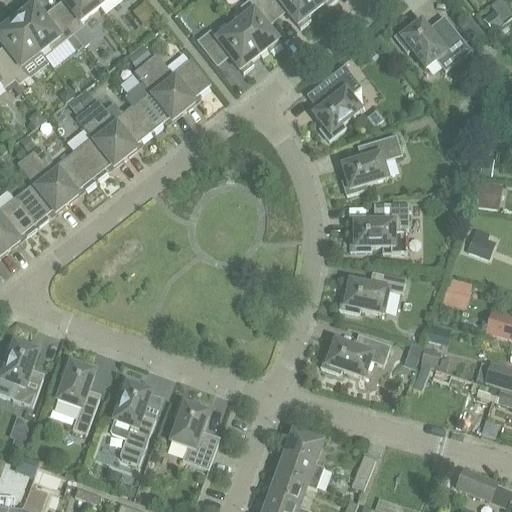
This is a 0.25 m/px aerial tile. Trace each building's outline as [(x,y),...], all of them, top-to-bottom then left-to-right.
[(55,14),(74,38),(84,29),(80,24),(99,10),(91,0),(59,0),(65,7),(55,14)] [(91,0),(99,10),(111,0),(121,0),(122,0),(91,0)] [(246,19),(235,28),(259,59),(267,52),(270,56),(281,48),(263,26),(273,18),(258,0),(252,0),(240,10),(246,19)] [(258,0),(273,18),(283,10),(300,32),(311,24),(308,20),(316,14),(305,0),(258,0)] [(305,0),(316,14),(324,7),(327,11),(338,3),(335,0),(305,0)] [(53,54),(74,38),(55,14),(46,22),(31,4),(21,12),(24,16),(14,23),(40,56),(49,49),(53,54)] [(483,22),(493,34),(503,26),(494,14),(483,22)] [(484,39),(469,20),(459,29),(474,47),(484,39)] [(40,56),(14,23),(5,30),(2,26),(0,28),(0,45),(6,53),(0,57),(0,65),(14,84),(18,89),(29,80),(21,71),(40,56)] [(439,61),(448,73),(465,59),(446,35),(436,44),(421,25),(409,34),(406,31),(394,40),(407,56),(411,53),(425,72),(439,61)] [(251,65),(259,59),(235,28),(217,42),(210,34),(196,45),(213,65),(226,55),(243,77),(254,69),(251,65)] [(156,58),(145,67),(183,116),(195,107),(192,103),(210,89),(190,63),(172,78),(156,58)] [(14,84),(0,65),(0,87),(4,92),(14,84)] [(183,116),(145,67),(133,76),(149,96),(131,110),(151,135),(169,121),(172,125),(183,116)] [(310,99),(321,113),(314,118),(323,130),(319,133),(329,145),(345,132),(342,128),(361,114),(350,100),(361,91),(345,71),(310,99)] [(98,104),(86,113),(125,162),(136,153),(134,149),(151,135),(131,110),(121,118),(109,102),(102,108),(98,104)] [(114,171),(125,162),(86,113),(75,122),(91,142),(73,156),(93,181),(111,167),(114,171)] [(383,124),(376,115),(367,121),(374,131),(383,124)] [(346,184),(342,185),(346,200),(366,194),(365,189),(388,182),(383,166),(401,161),(396,139),(361,149),(365,162),(342,169),(346,184)] [(39,150),(28,159),(67,208),(78,199),(75,195),(93,181),(73,156),(55,170),(39,150)] [(15,202),(35,228),(52,214),(55,217),(67,208),(28,159),(17,168),(32,188),(15,202)] [(498,213),(503,187),(480,184),(476,209),(498,213)] [(0,243),(8,254),(20,245),(17,242),(35,228),(15,202),(0,213),(0,243)] [(371,251),(378,251),(379,257),(404,257),(403,233),(408,233),(408,208),(378,208),(378,225),(354,226),(354,241),(350,241),(350,256),(371,256),(371,251)] [(487,246),(490,237),(477,233),(469,255),(482,260),(487,246)] [(0,260),(8,254),(0,243),(0,260)] [(342,299),(339,314),(359,318),(360,313),(383,318),(388,295),(402,298),(406,283),(376,277),(373,290),(350,285),(347,300),(342,299)] [(450,281),(443,306),(465,313),(473,288),(450,281)] [(511,320),(488,314),(482,337),(511,344),(511,320)] [(442,330),(430,327),(426,343),(437,346),(442,330)] [(9,361),(5,373),(0,371),(0,369),(1,367),(0,366),(0,398),(32,411),(43,382),(30,377),(38,355),(24,350),(26,346),(11,340),(4,360),(9,361)] [(357,352),(335,345),(330,359),(325,357),(320,372),(340,379),(342,374),(364,382),(370,365),(383,370),(391,350),(362,340),(357,352)] [(424,353),(421,364),(436,369),(439,357),(424,353)] [(86,439),(99,402),(87,398),(95,376),(81,370),(82,366),(68,361),(61,380),(65,382),(57,404),(80,413),(72,434),(86,439)] [(511,373),(490,367),(484,386),(511,394),(511,373)] [(432,381),(459,390),(462,381),(435,372),(432,381)] [(139,469),(144,455),(156,423),(143,418),(151,396),(137,391),(139,386),(124,381),(117,401),(121,402),(108,439),(121,443),(125,444),(119,462),(139,469)] [(496,407),(499,395),(479,389),(476,401),(496,407)] [(511,398),(499,395),(496,407),(511,411),(511,398)] [(208,474),(218,445),(200,439),(208,417),(194,412),(196,407),(181,402),(174,421),(179,423),(171,445),(187,451),(182,465),(208,474)] [(17,419),(9,440),(14,442),(9,456),(19,459),(32,425),(17,419)] [(285,457),(314,468),(322,446),(293,435),(285,457)] [(285,457),(277,479),(307,490),(314,468),(285,457)] [(354,482),(366,486),(376,463),(364,459),(354,482)] [(39,486),(44,473),(38,471),(34,484),(39,486)] [(463,474),(457,491),(490,504),(497,488),(463,474)] [(299,511),(307,490),(277,479),(269,501),(299,511)] [(366,486),(354,482),(351,489),(363,494),(366,486)] [(127,490),(124,497),(132,500),(135,493),(127,490)] [(86,505),(89,496),(78,492),(74,500),(86,505)] [(101,501),(89,496),(86,505),(98,509),(101,501)] [(269,501),(265,511),(298,511),(299,511),(269,501)]
